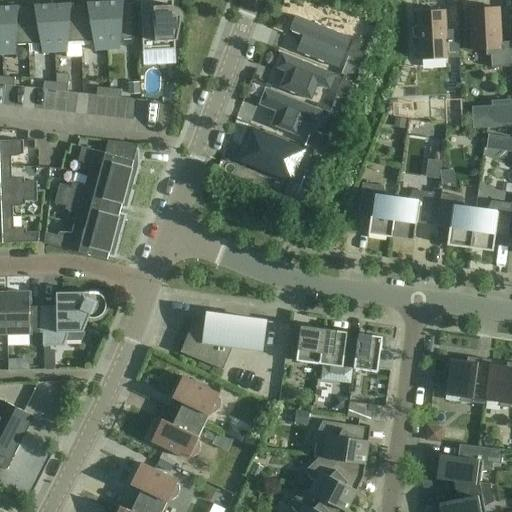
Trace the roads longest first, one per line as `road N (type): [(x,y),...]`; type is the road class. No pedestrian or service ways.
road 1 (residential): [(418,299),(284,275),(171,238)]
road 2 (tertiary): [(171,238),(251,0)]
road 3 (tertiary): [(46,511),(149,293)]
road 4 (residential): [(393,485),(418,299)]
road 5 (residential): [(149,293),(93,265),(0,266)]
